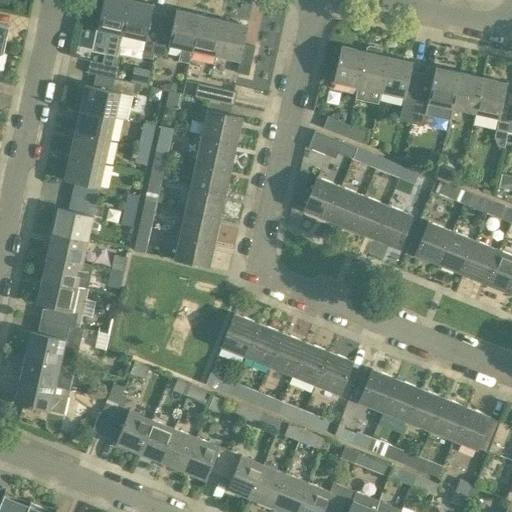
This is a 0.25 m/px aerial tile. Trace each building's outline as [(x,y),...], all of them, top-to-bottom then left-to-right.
[(103,0),(97,29),(108,32),(104,53),(117,56),(122,35),(121,35),(128,0),(103,0)] [(128,0),(121,35),(122,35),(144,40),(142,51),(154,54),(160,25),(149,23),(153,4),(135,0),(128,0)] [(168,45),(181,48),(178,60),(189,63),(191,50),(192,50),(200,14),(176,8),(172,28),(160,25),(154,54),(165,56),(168,45)] [(200,14),(192,50),(215,56),(223,19),(200,14)] [(255,46),(243,44),(248,25),(223,19),(215,56),(238,61),(236,72),(248,75),(255,46)] [(0,52),(4,53),(10,26),(0,24),(0,52)] [(365,51),(357,88),(354,98),(378,103),(380,93),(388,56),(380,55),(381,50),(380,47),(369,45),(366,47),(365,51)] [(357,88),(365,51),(340,46),(332,82),(357,88)] [(388,56),(380,93),(403,98),(398,120),(410,123),(419,83),(407,80),(411,61),(388,56)] [(96,74),(114,78),(117,66),(90,60),(87,72),(96,74)] [(451,108),(459,71),(434,66),(430,85),(419,83),(410,123),(423,126),(426,114),(449,119),(451,108)] [(459,71),(451,108),(475,113),(483,77),(459,71)] [(84,84),(78,108),(115,116),(115,117),(127,119),(133,90),(138,91),(140,89),(141,85),(114,78),(96,74),(93,86),(84,84)] [(483,77),(475,113),(498,118),(496,130),(507,132),(511,111),(511,103),(502,101),(506,82),(483,77)] [(197,82),(194,96),(205,99),(209,85),(197,82)] [(234,105),(237,91),(209,85),(205,99),(234,105)] [(177,109),(180,93),(168,90),(164,107),(177,109)] [(73,131),(110,140),(115,117),(115,116),(78,108),(73,131)] [(201,135),(236,143),(241,117),(207,109),(201,135)] [(349,138),(353,126),(327,116),(323,127),(349,138)] [(155,125),(143,122),(137,146),(149,149),(155,125)] [(173,128),(160,125),(154,151),(167,154),(173,128)] [(353,126),(349,138),(363,144),(367,132),(353,126)] [(352,159),(357,147),(341,141),(314,129),(307,147),(335,158),(337,153),(352,159)] [(110,140),(73,131),(68,155),(104,163),(110,140)] [(196,160),(230,167),(236,143),(201,135),(196,160)] [(134,162),(146,165),(149,149),(137,146),(134,162)] [(357,147),(352,159),(375,168),(380,156),(357,147)] [(149,176),(162,179),(167,154),(154,151),(149,176)] [(104,163),(68,155),(63,179),(74,182),(71,196),(96,201),(104,163)] [(380,156),(375,168),(399,178),(403,166),(380,156)] [(190,185),(225,192),(230,167),(196,160),(190,185)] [(455,167),(440,161),(435,173),(450,179),(455,167)] [(414,184),(419,172),(403,166),(399,178),(414,184)] [(144,200),(156,203),(162,179),(149,176),(144,200)] [(328,219),(341,186),(316,177),(303,209),(328,219)] [(439,180),(435,192),(463,203),(468,191),(439,180)] [(185,209),(219,217),(225,192),(190,185),(185,209)] [(341,186),(328,219),(351,228),(364,196),(341,186)] [(468,191),(463,203),(486,213),(491,201),(468,191)] [(139,195),(127,192),(124,208),(136,211),(139,195)] [(51,231),(88,239),(93,215),(96,201),(71,196),(68,210),(56,207),(51,231)] [(364,196),(351,228),(374,238),(387,205),(364,196)] [(138,225),(151,228),(156,203),(144,200),(138,225)] [(511,209),(491,201),(486,213),(510,222),(511,216),(511,209)] [(387,205),(374,238),(399,248),(412,215),(387,205)] [(120,223),(132,226),(136,211),(124,208),(120,223)] [(179,234),(214,241),(219,217),(185,209),(179,234)] [(439,263),(452,230),(427,221),(414,253),(439,263)] [(133,250),(145,253),(151,228),(138,225),(133,250)] [(452,230),(439,263),(462,273),(475,240),(452,230)] [(88,239),(51,231),(46,255),(82,263),(88,239)] [(174,260),(208,267),(214,241),(179,234),(174,260)] [(475,240),(462,273),(485,282),(499,249),(475,240)] [(511,254),(499,249),(485,282),(509,291),(511,283),(511,254)] [(111,270),(122,272),(126,257),(114,254),(111,270)] [(46,255),(41,278),(88,289),(88,288),(87,288),(92,265),(82,263),(46,255)] [(122,272),(111,270),(108,285),(119,288),(122,272)] [(41,278),(35,302),(43,304),(40,318),(69,325),(79,327),(88,289),(41,278)] [(234,313),(221,345),(245,355),(258,323),(234,313)] [(268,365),(281,332),(258,323),(245,355),(268,365)] [(29,330),(24,354),(74,366),(82,328),(79,327),(69,325),(66,339),(29,330)] [(292,374),(305,341),(281,332),(268,365),(292,374)] [(315,384),(328,351),(305,341),(292,374),(315,384)] [(328,351),(315,384),(339,393),(353,361),(328,351)] [(24,354),(19,378),(69,389),(74,366),(24,354)] [(135,361),(130,372),(145,377),(149,367),(135,361)] [(382,410),(396,378),(371,368),(358,401),(382,410)] [(205,383),(221,390),(230,393),(234,382),(210,372),(205,383)] [(19,378),(13,402),(63,413),(69,389),(19,378)] [(187,395),(191,384),(177,378),(172,389),(187,395)] [(406,420),(419,387),(396,378),(382,410),(406,420)] [(124,387),(113,382),(107,397),(118,402),(124,387)] [(253,402),(257,392),(234,382),(230,393),(253,402)] [(191,384),(187,395),(202,401),(206,390),(197,386),(191,384)] [(429,429),(442,397),(419,387),(406,420),(429,429)] [(276,412),(281,401),(257,392),(253,402),(276,412)] [(101,412),(100,411),(92,430),(104,435),(117,405),(118,402),(107,397),(101,412)] [(452,439),(466,406),(442,397),(429,429),(452,439)] [(335,398),(326,420),(304,411),(300,421),(333,435),(347,403),(335,398)] [(233,401),(228,412),(243,418),(247,407),(233,401)] [(300,421),(304,411),(281,401),(276,412),(300,421)] [(138,452),(151,418),(129,409),(117,405),(104,435),(116,440),(115,443),(138,452)] [(466,406),(452,439),(477,449),(478,448),(490,417),(491,416),(466,406)] [(257,424),(262,413),(247,407),(243,418),(257,424)] [(490,417),(478,448),(487,451),(496,426),(499,420),(490,417)] [(151,418),(138,452),(160,461),(174,427),(151,418)] [(499,456),(508,431),(510,425),(499,420),(487,451),(499,456)] [(288,423),(284,434),(298,440),(303,429),(288,423)] [(174,427),(160,461),(182,470),(196,436),(174,427)] [(321,449),(325,438),(303,429),(298,440),(321,449)] [(356,431),(352,442),(367,449),(372,437),(356,431)] [(196,436),(182,470),(205,480),(209,470),(219,475),(230,450),(196,436)] [(390,458),(395,446),(372,437),(367,449),(390,458)] [(344,446),(340,457),(355,463),(359,452),(344,446)] [(414,468),(418,456),(395,446),(390,458),(414,468)] [(249,498),(263,463),(230,450),(219,475),(230,479),(226,488),(249,498)] [(370,469),(374,458),(359,452),(355,463),(370,469)] [(418,456),(414,468),(422,471),(437,477),(442,465),(440,464),(432,461),(418,456)] [(263,463),(249,498),(272,507),(286,472),(263,463)] [(392,465),(388,476),(411,485),(415,474),(392,465)] [(286,472),(272,507),(284,511),(295,511),(308,481),(286,472)] [(432,494),(437,483),(415,474),(411,485),(432,494)] [(459,478),(455,487),(471,494),(475,485),(459,478)] [(308,481),(295,511),(321,511),(323,509),(329,511),(334,511),(345,487),(333,482),(329,490),(308,481)] [(373,511),(378,500),(345,487),(334,511),(373,511)] [(471,494),(455,487),(454,490),(450,501),(465,507),(466,507),(470,497),(471,494)] [(0,511),(26,511),(31,500),(5,489),(0,502),(0,511)] [(56,511),(57,510),(31,500),(26,511),(56,511)] [(400,511),(401,510),(378,500),(373,511),(400,511)]
